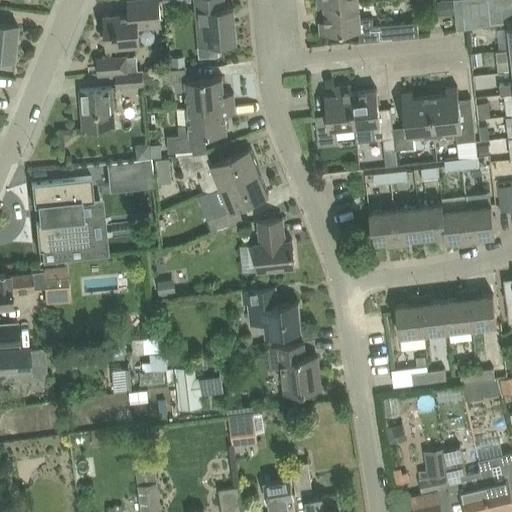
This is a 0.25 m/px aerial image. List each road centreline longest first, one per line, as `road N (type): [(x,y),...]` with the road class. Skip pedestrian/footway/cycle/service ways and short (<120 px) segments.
road 1 (residential): [(342,283),(269,100),(267,61)]
road 2 (residential): [(377,511),(342,283)]
road 3 (residential): [(267,61),(466,41)]
road 4 (residential): [(0,171),(73,0)]
road 5 (residential): [(342,283),(435,272),(511,250)]
